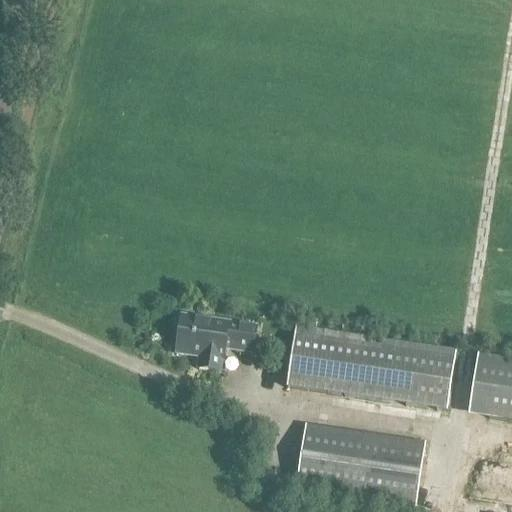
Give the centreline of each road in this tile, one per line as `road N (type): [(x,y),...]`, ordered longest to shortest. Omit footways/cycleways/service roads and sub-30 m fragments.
road 1 (track): [(452,434),(511,40)]
road 2 (tertiary): [(0,150),(37,0)]
